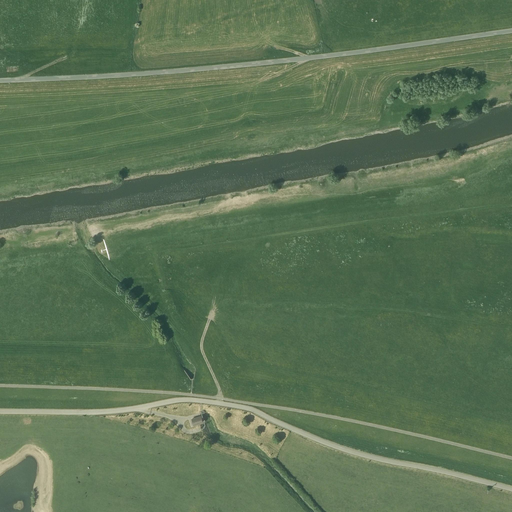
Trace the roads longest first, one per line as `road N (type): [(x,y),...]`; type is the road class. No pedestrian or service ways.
road 1 (unclassified): [(0,411),(219,401),(360,454),(511,488)]
road 2 (unclassified): [(0,80),(226,65),(511,28)]
